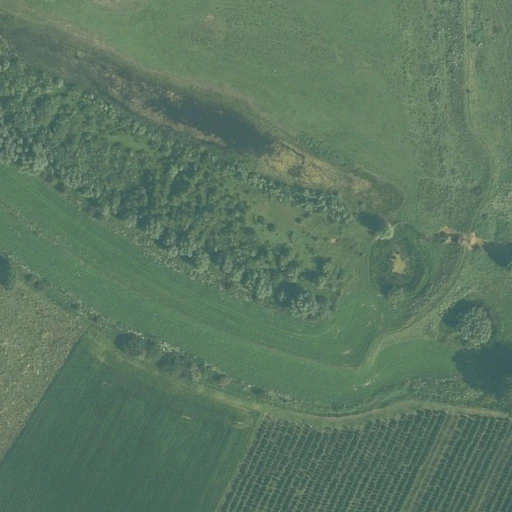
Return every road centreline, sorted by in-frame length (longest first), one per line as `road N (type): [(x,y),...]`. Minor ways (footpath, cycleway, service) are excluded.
road 1 (track): [(0,197),(72,258),(142,298),(282,354),(354,367),(375,340),(404,329),(446,293),(490,189),(493,160),(468,117),(464,0)]
road 2 (track): [(511,415),(416,409),(332,427),(264,412)]
